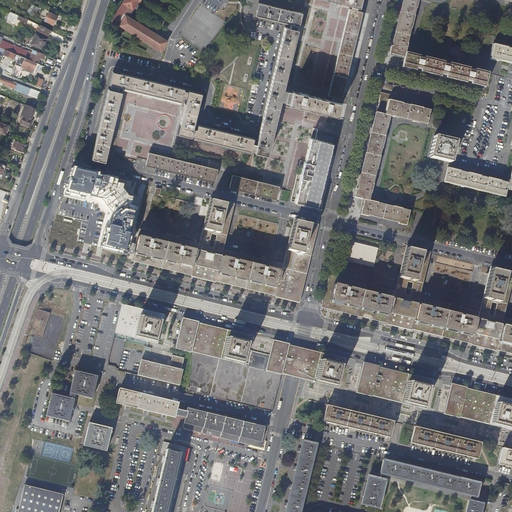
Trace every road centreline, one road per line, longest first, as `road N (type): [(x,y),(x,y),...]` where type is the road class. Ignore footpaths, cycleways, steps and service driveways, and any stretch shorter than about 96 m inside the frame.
road 1 (residential): [(165,76),(107,66),(86,160),(332,222)]
road 2 (primary): [(0,319),(95,30)]
road 3 (residential): [(305,322),(31,254)]
road 4 (residential): [(254,0),(246,21),(274,33),(252,125),(202,118),(205,86),(165,76)]
road 5 (primary): [(84,29),(0,277)]
road 6 (residential): [(511,477),(282,422)]
road 7 (primary): [(84,29),(0,249)]
road 8 (primary): [(31,254),(82,106),(95,30)]
road 9 (residential): [(63,359),(112,371),(127,385),(282,422)]
road 10 (residential): [(79,283),(301,338)]
road 11 (unknown): [(293,375),(504,430)]
road 12 (residential): [(301,338),(511,390)]
road 13 (residential): [(511,373),(305,322)]
road 14 (residential): [(332,222),(511,267)]
road 15 (unknown): [(511,314),(347,271)]
road 16 (residential): [(332,222),(369,75)]
road 17 (residential): [(274,459),(204,443),(186,511)]
road 18 (residential): [(369,75),(501,104)]
road 19 (residential): [(63,359),(39,421),(74,430),(79,413)]
